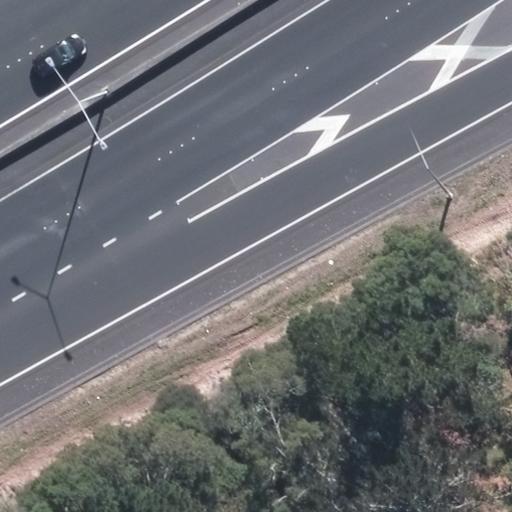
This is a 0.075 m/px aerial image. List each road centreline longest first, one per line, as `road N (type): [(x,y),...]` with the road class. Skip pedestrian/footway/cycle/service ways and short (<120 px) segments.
road 1 (motorway): [(511,73),(0,331)]
road 2 (motorway): [(415,0),(0,254)]
road 3 (motorway): [(0,70),(117,0)]
